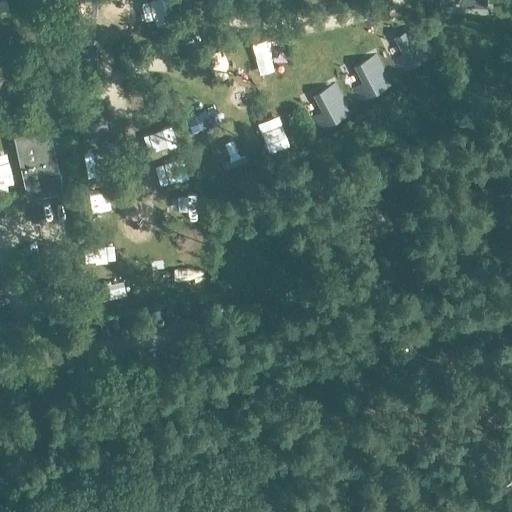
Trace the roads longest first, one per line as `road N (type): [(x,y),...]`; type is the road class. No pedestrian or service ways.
road 1 (unclassified): [(0,453),(511,310)]
road 2 (unknown): [(107,342),(53,105)]
